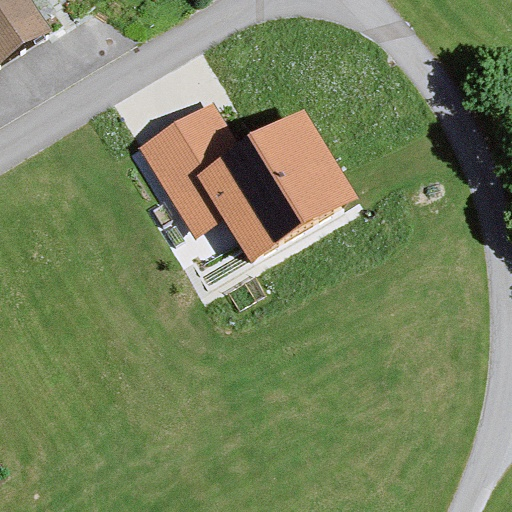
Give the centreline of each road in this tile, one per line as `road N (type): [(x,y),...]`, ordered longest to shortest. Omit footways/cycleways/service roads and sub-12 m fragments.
road 1 (unclassified): [(358,0),(399,43),(481,173),(509,318),(507,422),(464,511)]
road 2 (residential): [(0,164),(267,0)]
